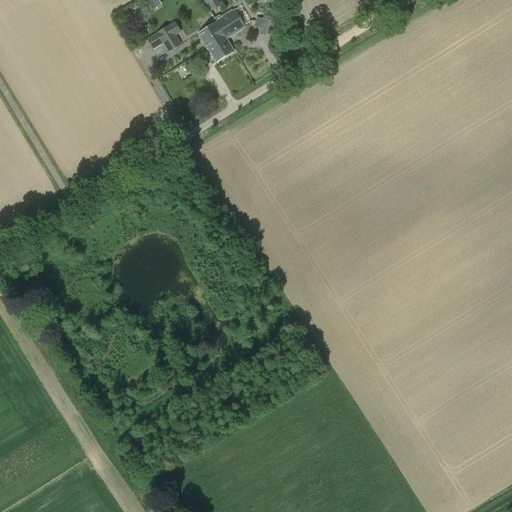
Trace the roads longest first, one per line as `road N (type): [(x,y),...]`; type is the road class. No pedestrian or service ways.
road 1 (unclassified): [(73,207),(310,60)]
road 2 (unclassified): [(73,207),(0,83)]
